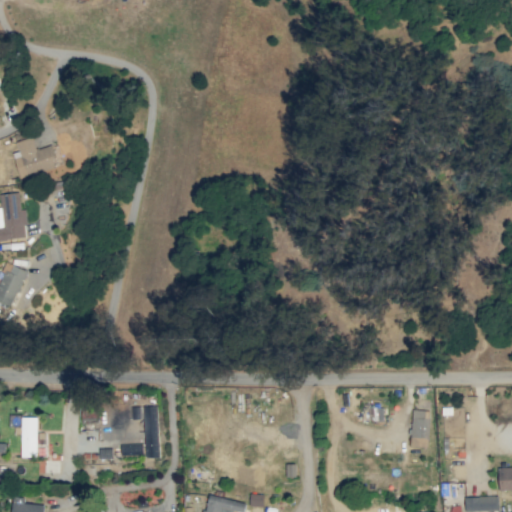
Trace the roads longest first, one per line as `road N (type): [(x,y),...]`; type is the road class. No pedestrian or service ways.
road 1 (residential): [(475,378),(471,305),(370,315),(343,301),(326,276),(328,233),(403,153),(448,83),(494,45),(511,13)]
road 2 (tertiary): [(0,378),(511,378)]
road 3 (residential): [(94,382),(154,108),(146,82),(128,70),(35,53),(10,34),(0,0)]
